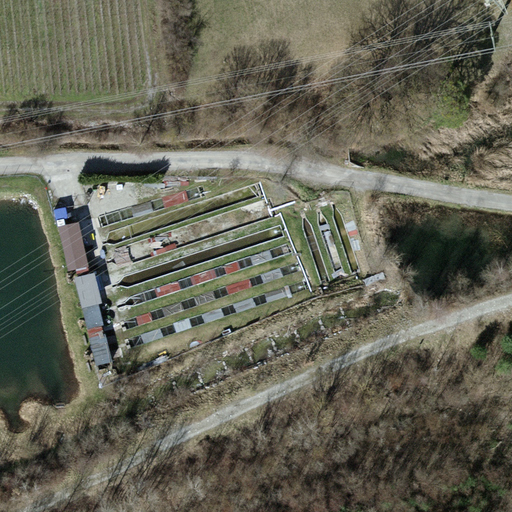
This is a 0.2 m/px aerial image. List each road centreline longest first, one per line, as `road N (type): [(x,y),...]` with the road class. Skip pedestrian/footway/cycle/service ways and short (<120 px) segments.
road 1 (track): [(511,310),(467,317),(302,381),(41,511)]
road 2 (unclassified): [(362,188),(220,161),(0,175)]
road 3 (track): [(362,188),(511,207)]
